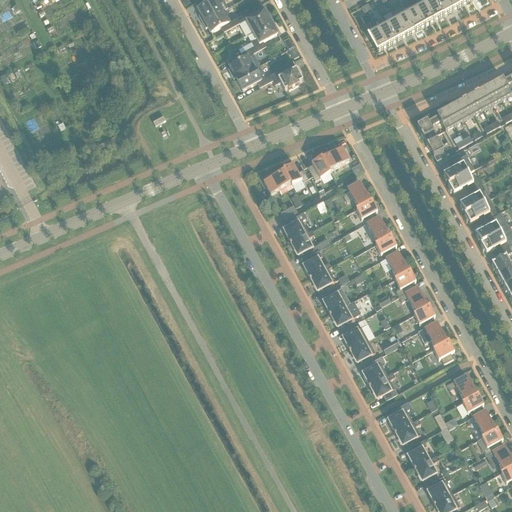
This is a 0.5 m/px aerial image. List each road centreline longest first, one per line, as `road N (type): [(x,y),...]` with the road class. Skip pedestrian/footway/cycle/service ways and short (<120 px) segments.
road 1 (residential): [(393,511),(203,167)]
road 2 (residential): [(511,422),(341,109)]
road 3 (residential): [(293,511),(122,202)]
road 4 (residential): [(511,332),(380,93)]
road 5 (residential): [(170,0),(250,147)]
road 6 (tertiary): [(380,93),(511,33)]
road 7 (tertiary): [(0,255),(122,202)]
road 8 (residential): [(341,109),(282,0)]
